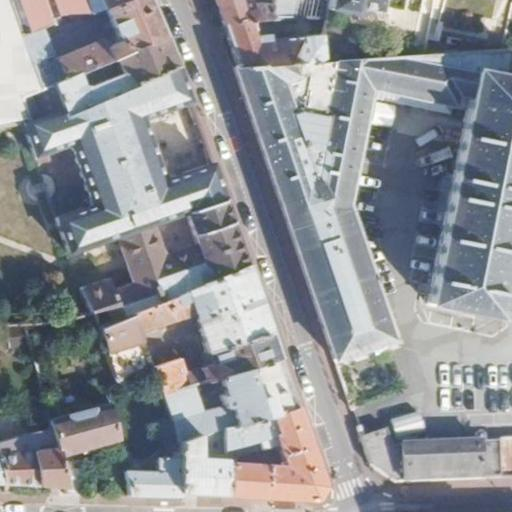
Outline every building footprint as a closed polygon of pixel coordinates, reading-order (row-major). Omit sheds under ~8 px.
[(0,0),(0,127),(27,124),(19,103),(39,94),(17,34),(4,0),(0,0)] [(4,0),(17,34),(40,28),(52,25),(51,20),(61,17),(87,16),(80,0),(4,0)] [(127,0),(97,0),(101,10),(127,0)] [(148,7),(144,0),(127,0),(101,10),(106,23),(148,7)] [(209,0),(221,25),(228,22),(249,21),(267,20),(268,0),(209,0)] [(325,0),(323,8),(318,35),(320,63),(419,55),(429,0),(325,0)] [(40,28),(17,34),(39,94),(49,89),(73,78),(111,61),(161,38),(148,7),(106,23),(103,24),(105,31),(109,30),(115,43),(100,49),(99,46),(92,45),(52,63),(47,62),(46,60),(51,59),(40,28)] [(228,22),(221,25),(240,69),(320,63),(318,35),(257,40),(249,21),(228,22)] [(161,38),(111,61),(117,77),(80,93),(73,78),(49,89),(62,117),(174,67),(161,38)] [(240,69),(233,70),(331,361),(387,344),(341,207),(367,89),(450,106),(453,94),(468,96),(426,306),(494,319),(511,232),(511,79),(500,77),(506,49),(419,55),(320,63),(240,69)] [(39,94),(19,103),(27,124),(37,158),(74,146),(93,208),(58,219),(69,255),(118,240),(133,287),(113,294),(109,282),(80,291),(88,315),(93,332),(244,266),(208,165),(159,181),(138,118),(186,102),(174,67),(62,117),(49,89),(39,94)] [(244,266),(93,332),(108,382),(147,369),(136,335),(191,318),(206,357),(210,356),(214,366),(198,372),(201,383),(216,378),(276,359),(244,266)] [(175,359),(147,369),(157,397),(186,388),(182,377),(175,359)] [(186,388),(157,397),(175,443),(176,443),(221,430),(294,410),(276,359),(216,378),(226,407),(197,415),(186,388)] [(198,372),(182,377),(186,388),(201,383),(198,372)] [(103,405),(47,422),(54,450),(56,457),(111,441),(103,405)] [(313,503),(321,488),(294,410),(221,430),(221,439),(221,460),(222,498),(313,503)] [(176,443),(176,452),(176,494),(178,495),(222,498),(221,460),(196,461),(196,445),(221,439),(221,430),(176,443)] [(384,433),(358,442),(367,467),(394,485),(493,480),(493,474),(511,472),(511,442),(397,448),(391,452),(384,433)] [(54,450),(0,451),(0,475),(3,485),(63,489),(65,489),(61,473),(56,457),(54,450)] [(152,472),(118,472),(124,498),(178,499),(178,495),(176,494),(176,452),(170,453),(168,459),(153,459),(152,472)] [(69,472),(61,473),(65,489),(63,489),(63,496),(68,496),(80,496),(77,472),(69,472)]
